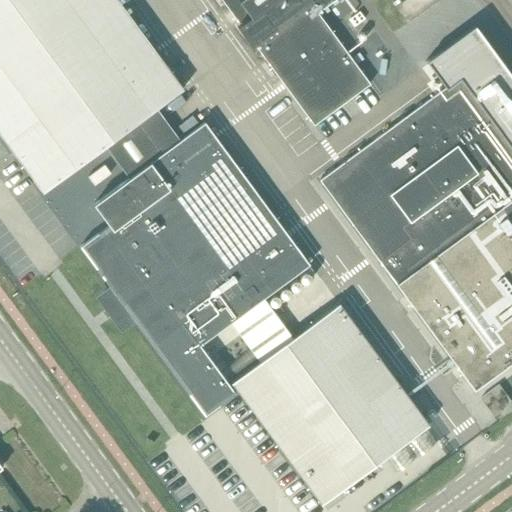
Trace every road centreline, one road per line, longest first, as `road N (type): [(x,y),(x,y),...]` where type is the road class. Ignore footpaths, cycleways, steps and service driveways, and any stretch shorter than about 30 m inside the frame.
road 1 (unknown): [(476,482),(271,181),(448,61),(483,65),(511,104)]
road 2 (unclassified): [(127,511),(0,339)]
